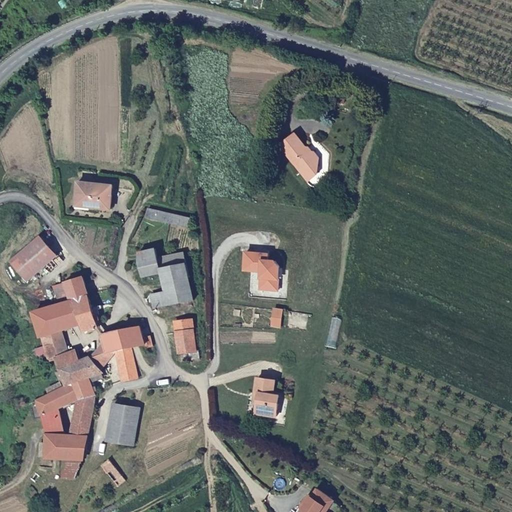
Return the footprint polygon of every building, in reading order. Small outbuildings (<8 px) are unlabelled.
[(283,151),(311,186),(313,178),(321,179),(325,162),(320,156),(313,156),(299,137),(283,151)] [(110,208),(111,183),(76,181),(75,206),(110,208)] [(189,218),(150,207),(147,216),(186,228),(189,218)] [(56,255),(39,237),(11,263),(29,280),(56,255)] [(158,272),(184,265),(181,253),(155,260),(153,251),(138,255),(137,269),(141,281),(159,276),(158,272)] [(266,252),(243,251),(242,268),(260,270),(259,287),(276,289),(278,264),(273,259),(266,258),(266,252)] [(193,302),(184,265),(158,272),(159,276),(164,295),(168,307),(193,302)] [(53,286),(58,305),(89,295),(83,276),(53,286)] [(58,305),(34,312),(42,336),(68,328),(97,318),(89,295),(58,305)] [(151,298),(154,311),(168,307),(164,295),(151,298)] [(287,312),(282,311),(278,328),(285,329),(287,312)] [(189,362),(200,360),(200,349),(197,349),(191,319),(176,321),(181,358),(188,358),(189,362)] [(141,325),(119,330),(103,334),(108,353),(116,351),(117,354),(124,379),(138,376),(132,346),(140,344),(146,342),(145,336),(141,325)] [(68,328),(42,336),(51,361),(58,358),(76,352),(68,328)] [(151,335),(145,336),(146,342),(140,344),(142,349),(154,345),(151,335)] [(116,351),(108,353),(91,357),(103,370),(117,354),(116,351)] [(58,358),(62,369),(79,362),(76,352),(58,358)] [(79,362),(62,369),(66,380),(67,384),(76,381),(90,375),(103,370),(91,357),(79,362)] [(106,378),(103,370),(90,375),(92,382),(106,378)] [(81,398),(95,394),(92,382),(90,375),(76,381),(81,398)] [(274,394),(275,378),(257,376),(256,393),(260,394),(259,405),(258,413),(278,415),(281,395),(274,394)] [(67,384),(66,380),(49,388),(51,393),(67,384)] [(51,393),(38,399),(44,417),(47,423),(65,424),(61,406),(80,398),(81,398),(76,381),(67,384),(51,393)] [(88,436),(95,394),(81,398),(80,398),(74,435),(88,436)] [(38,399),(33,402),(37,419),(44,417),(38,399)] [(134,444),(142,405),(117,400),(109,438),(134,444)] [(47,423),(50,433),(67,434),(65,424),(47,423)] [(48,442),(47,458),(83,458),(88,436),(74,435),(67,434),(50,433),(48,442)] [(111,456),(102,462),(118,484),(126,478),(111,456)] [(38,483),(42,477),(36,472),(31,479),(38,483)] [(335,511),(343,503),(327,490),(322,497),(319,494),(308,507),(311,509),(308,511),(335,511)]
